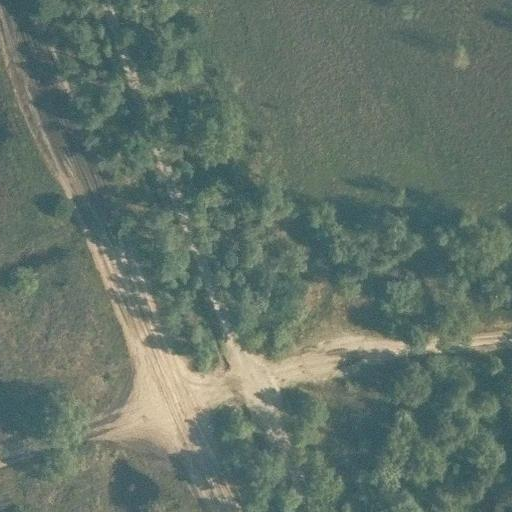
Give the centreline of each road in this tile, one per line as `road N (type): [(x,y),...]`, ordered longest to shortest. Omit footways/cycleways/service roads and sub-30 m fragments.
road 1 (unclassified): [(325,511),(117,0)]
road 2 (track): [(14,0),(160,400),(211,511)]
road 3 (track): [(0,459),(160,400),(306,362),(511,331)]
